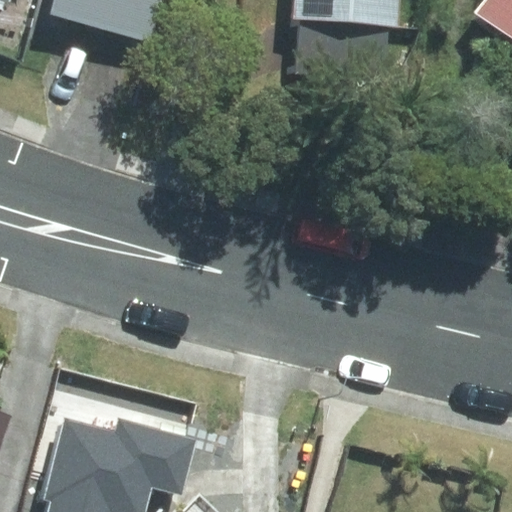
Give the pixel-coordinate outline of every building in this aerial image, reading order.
[(151,45),(161,0),(57,0),(53,22),(151,45)] [(293,0),(293,19),(398,22),(398,0),(293,0)] [(511,0),(479,0),(471,10),(511,43),(511,0)] [(0,446),(10,414),(0,410),(0,446)] [(176,511),(157,494),(139,511),(176,511)]
